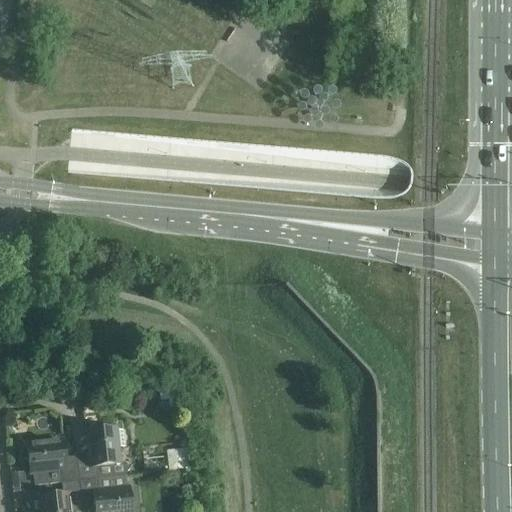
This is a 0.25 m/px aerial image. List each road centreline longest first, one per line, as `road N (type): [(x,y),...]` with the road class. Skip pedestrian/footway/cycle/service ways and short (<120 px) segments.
road 1 (tertiary): [(343,228),(64,198)]
road 2 (primary): [(494,254),(502,511)]
road 3 (primary): [(494,0),(494,233)]
road 4 (tertiary): [(343,228),(375,242),(494,254)]
road 5 (tertiary): [(494,233),(380,223),(343,228)]
